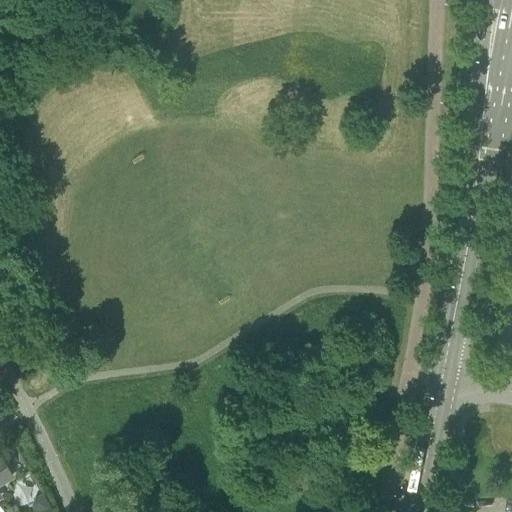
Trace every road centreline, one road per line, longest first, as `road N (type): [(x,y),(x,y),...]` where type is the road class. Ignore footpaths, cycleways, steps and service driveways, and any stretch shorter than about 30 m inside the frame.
road 1 (tertiary): [(441,376),(485,91)]
road 2 (tertiary): [(418,511),(441,376)]
